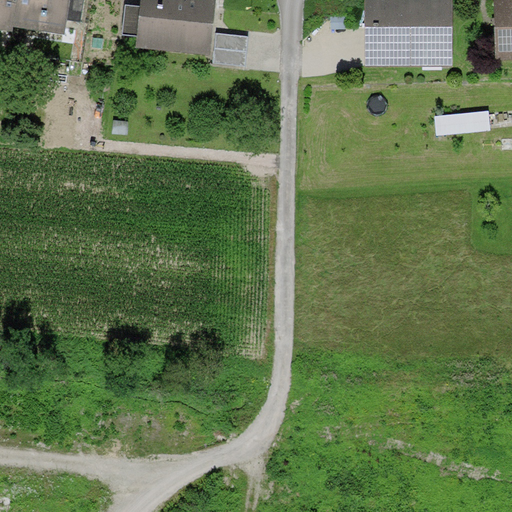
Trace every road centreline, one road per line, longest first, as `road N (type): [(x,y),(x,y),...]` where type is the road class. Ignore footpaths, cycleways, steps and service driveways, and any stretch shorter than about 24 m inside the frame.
road 1 (primary): [(511,423),(403,425),(0,397)]
road 2 (unknown): [(286,0),(285,134)]
